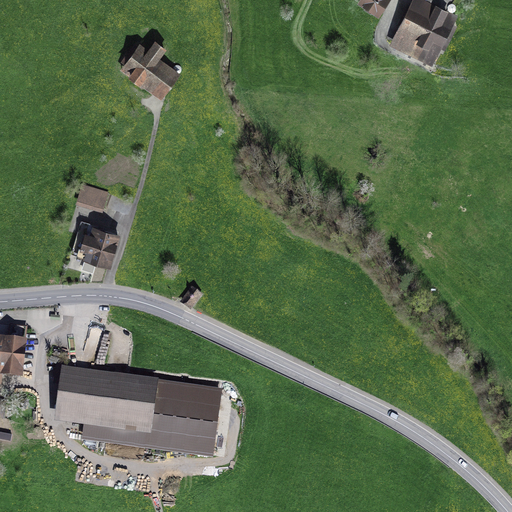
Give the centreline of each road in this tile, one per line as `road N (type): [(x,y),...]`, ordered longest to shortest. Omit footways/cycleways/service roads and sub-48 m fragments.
road 1 (tertiary): [(507,511),(459,464),(394,420),(167,311),(106,296)]
road 2 (unclassified): [(158,106),(106,296)]
